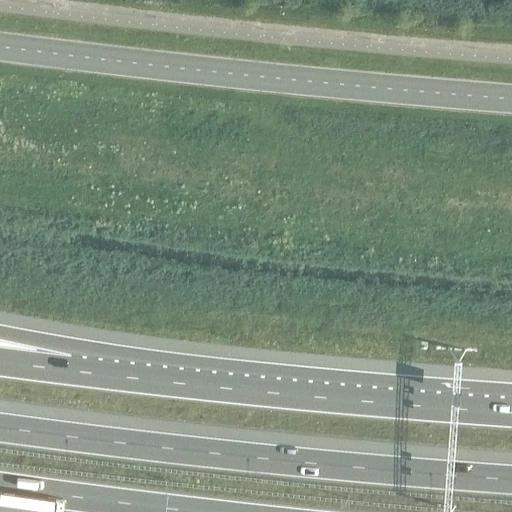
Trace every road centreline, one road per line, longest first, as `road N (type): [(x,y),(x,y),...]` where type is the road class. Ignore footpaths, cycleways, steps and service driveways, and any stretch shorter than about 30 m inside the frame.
road 1 (motorway): [(511,480),(0,427)]
road 2 (motorway): [(511,415),(70,374)]
road 3 (motorway): [(0,485),(220,511)]
